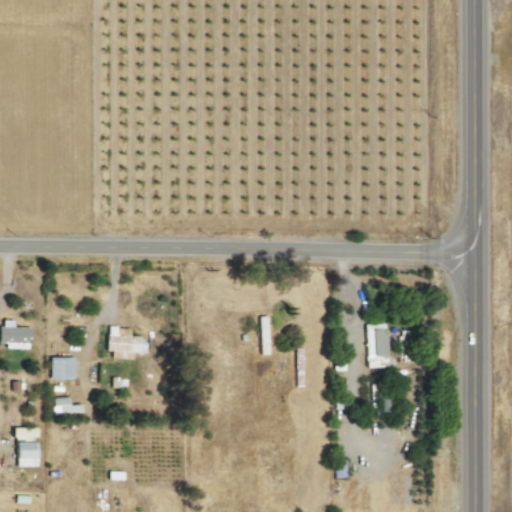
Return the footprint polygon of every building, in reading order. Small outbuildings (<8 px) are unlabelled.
[(263,333),(262,317),(254,317),(254,326),(257,326),(257,333),(263,333)] [(0,347),(24,348),(25,328),(9,327),(9,321),(0,320),(0,347)] [(361,325),(362,368),(383,368),(382,324),(361,325)] [(106,359),(128,360),(128,353),(140,354),(140,339),(125,338),(125,329),(102,327),(101,352),(107,352),(106,359)] [(69,358),(45,358),(45,379),(69,379),(69,358)] [(64,406),(64,397),(47,398),(47,415),(76,414),(76,405),(64,406)] [(31,428),(7,428),(7,441),(31,440),(31,428)] [(32,467),(32,442),(11,443),(11,467),(32,467)]
